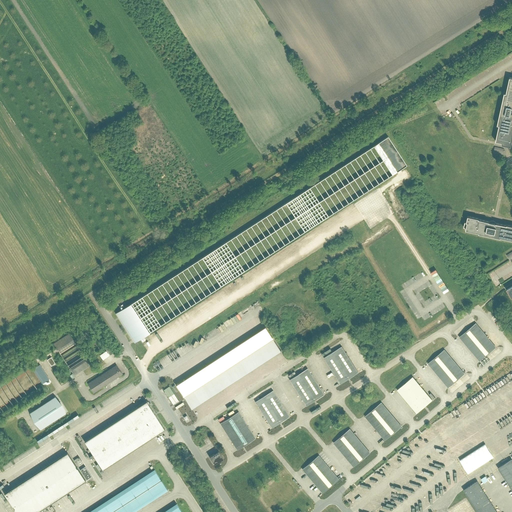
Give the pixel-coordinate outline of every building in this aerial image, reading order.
[(502,144),(510,145),(511,142),(511,143),(511,140),(510,140),(511,137),(511,77),(510,77),(506,93),(504,93),(497,125),(499,125),(495,141),(502,142),(502,144)] [(396,172),(399,169),(406,165),(388,136),(129,305),(129,304),(127,306),(122,309),(121,308),(124,306),(122,304),(119,306),(121,309),(120,310),(116,313),(119,317),(135,342),(137,340),(139,339),(140,338),(142,341),(145,339),(144,337),(141,339),(141,338),(146,334),(147,333),(158,326),(396,172)] [(489,221),(485,220),(479,219),(479,218),(468,216),(466,222),(467,222),(466,230),(477,232),(477,231),(479,231),(479,233),(500,238),(501,236),(503,237),(503,238),(511,239),(511,225),(507,224),(507,225),(496,223),(493,223),(493,222),(492,222),(492,223),(489,222),(489,221)] [(480,360),(495,347),(496,347),(476,323),(460,337),(479,360),(480,360)] [(191,408),(192,408),(221,389),(221,388),(250,370),(251,370),(251,369),(280,350),(280,351),(281,350),(280,350),(281,350),(280,350),(265,327),(266,327),(265,326),(264,326),(265,327),(235,346),(235,345),(235,346),(206,365),(205,365),(206,365),(184,379),(176,384),(176,385),(191,408)] [(342,346),(324,357),(324,358),(340,383),(358,372),(342,347),(342,346)] [(448,387),(464,373),(444,350),(428,363),(448,387)] [(51,357),(47,359),(51,366),(55,363),(51,357)] [(43,383),(49,379),(39,364),(33,368),(42,382),(43,383)] [(93,392),(122,373),(116,365),(88,383),(93,392)] [(307,368),(290,379),(290,380),(306,405),(324,394),(323,394),(307,368)] [(397,389),(417,413),(432,400),(413,376),(397,389)] [(273,390),(255,401),(271,427),(272,427),(289,416),(273,390)] [(61,412),(54,400),(34,413),(42,425),(61,412)] [(94,456),(102,469),(165,429),(146,400),(146,401),(84,441),(92,454),(89,456),(91,459),(94,457),(94,456)] [(381,402),(365,416),(385,440),(385,439),(401,426),(381,402)] [(255,438),(238,412),(220,423),(237,449),(255,438)] [(353,466),(369,452),(350,429),(334,442),(353,466)] [(217,451),(209,456),(214,464),(223,458),(218,451),(217,451)] [(67,452),(4,493),(13,506),(13,505),(15,508),(14,508),(16,511),(36,511),(85,480),(77,467),(76,467),(75,465),(76,465),(67,452)] [(322,492),(338,479),(318,455),(302,469),(322,492)] [(498,467),(511,488),(511,460),(511,459),(498,467)] [(85,466),(80,469),(86,480),(91,476),(85,466)] [(83,511),(129,511),(166,488),(152,467),(83,511)] [(496,511),(477,481),(464,489),(478,511),(496,511)] [(159,511),(180,511),(174,502),(159,511)]
